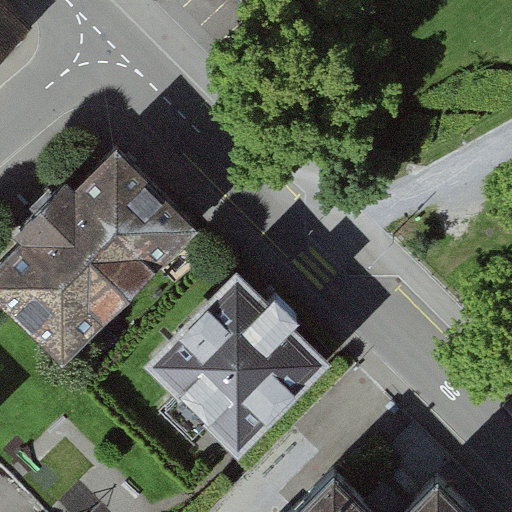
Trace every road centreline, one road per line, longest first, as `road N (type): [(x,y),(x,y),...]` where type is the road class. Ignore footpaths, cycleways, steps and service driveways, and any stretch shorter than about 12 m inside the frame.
road 1 (residential): [(96,47),(141,75),(511,450)]
road 2 (residential): [(0,130),(96,47)]
